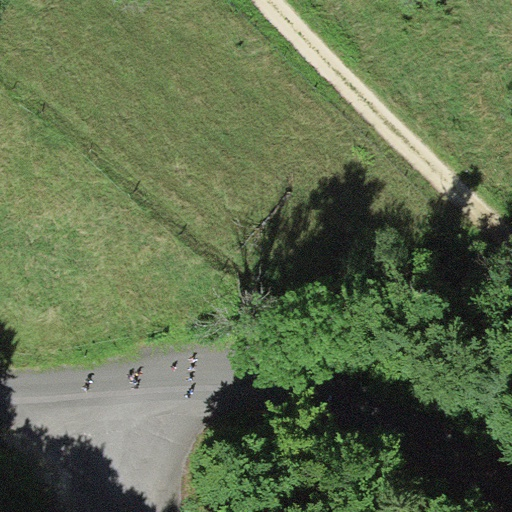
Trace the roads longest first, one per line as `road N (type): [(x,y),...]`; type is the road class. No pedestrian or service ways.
road 1 (unclassified): [(511,500),(407,424),(252,364),(172,391)]
road 2 (track): [(511,256),(267,0)]
road 3 (track): [(0,395),(172,391)]
road 4 (track): [(83,511),(84,474),(116,420),(172,391)]
road 5 (residential): [(144,511),(142,451),(172,391)]
